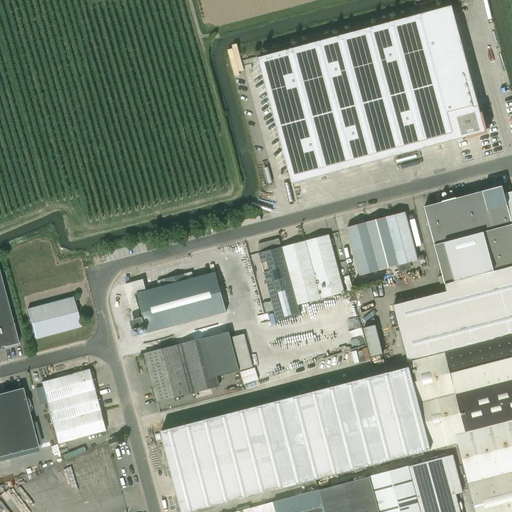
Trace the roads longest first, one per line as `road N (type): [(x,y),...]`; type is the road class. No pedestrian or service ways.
road 1 (unclassified): [(109,344),(102,289),(123,265),(511,169)]
road 2 (unknown): [(217,241),(262,357),(326,343)]
road 3 (unclassified): [(155,511),(109,344)]
